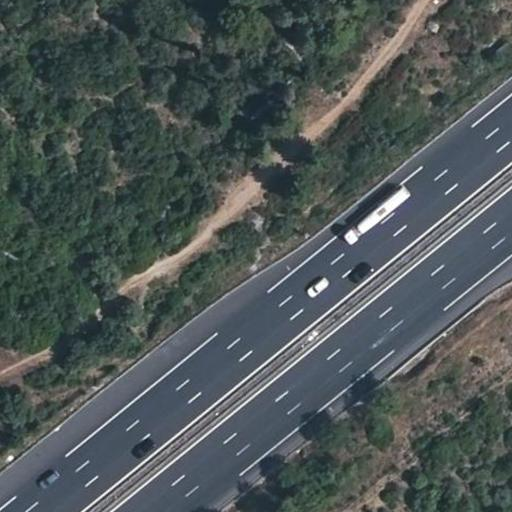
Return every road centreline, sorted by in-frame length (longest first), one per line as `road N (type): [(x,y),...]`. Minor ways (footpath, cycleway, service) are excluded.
road 1 (motorway): [(511,127),(39,511)]
road 2 (track): [(0,379),(183,250),(346,103),(423,0)]
road 3 (motorway): [(150,511),(511,218)]
